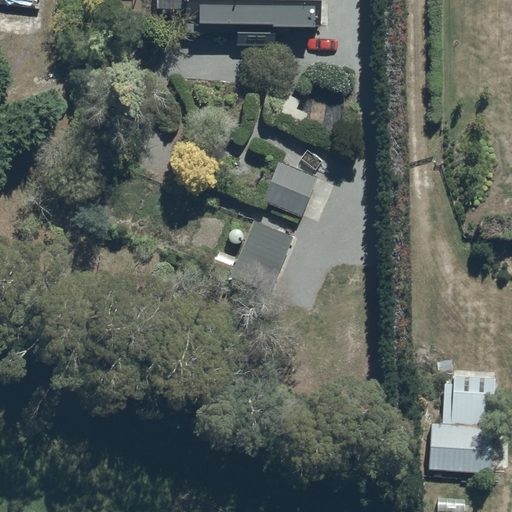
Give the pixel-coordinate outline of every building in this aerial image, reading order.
[(180,0),(179,21),(311,29),(313,0),(180,0)] [(295,97),(278,89),(270,108),(297,120),(302,107),(292,103),(295,97)] [(260,198),(298,213),(313,179),(274,163),(260,198)] [(287,236),(252,222),(234,265),(270,279),(287,236)] [(443,371),(428,463),(483,473),(498,380),(443,371)]
